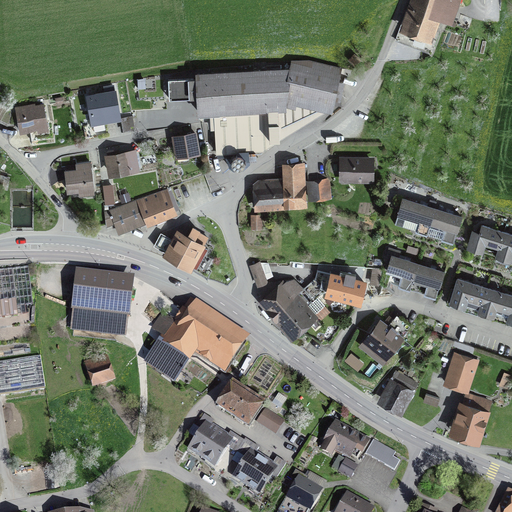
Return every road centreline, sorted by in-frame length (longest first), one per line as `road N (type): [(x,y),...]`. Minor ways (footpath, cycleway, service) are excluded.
road 1 (residential): [(0,510),(86,490),(144,461),(162,463),(242,511)]
road 2 (residential): [(511,339),(387,302),(358,315),(317,374)]
road 3 (track): [(135,463),(151,266)]
road 4 (residential): [(196,118),(61,151),(29,172)]
road 5 (residential): [(338,117),(220,202)]
road 6 (track): [(403,0),(372,78),(338,117)]
road 7 (unknown): [(0,383),(18,484),(7,508)]
road 8 (primary): [(426,442),(317,374)]
road 9 (primary): [(122,257),(173,275),(233,312)]
